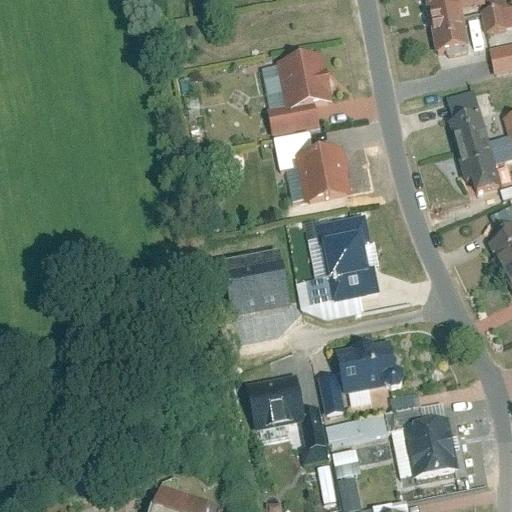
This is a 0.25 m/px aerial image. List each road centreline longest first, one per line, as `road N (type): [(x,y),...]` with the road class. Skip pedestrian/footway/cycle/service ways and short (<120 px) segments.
road 1 (residential): [(365,0),(400,175),(452,313)]
road 2 (residential): [(452,313),(301,340)]
road 3 (residential): [(493,387),(501,511)]
